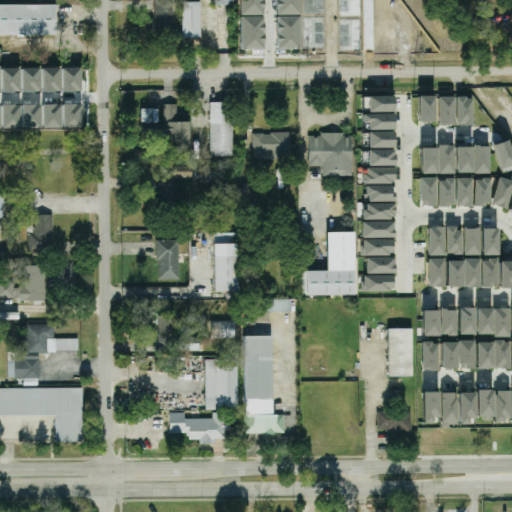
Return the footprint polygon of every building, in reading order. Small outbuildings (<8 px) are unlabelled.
[(356,6),(356,23),(332,22),(332,18),(316,18),(316,4),(326,5),(326,0),(340,0),(340,5),(356,6)] [(382,0),(401,0),(401,24),(382,24),(382,0)] [(176,1),(176,35),(158,36),(157,1),(176,1)] [(0,3),(55,4),(55,35),(0,34),(0,3)] [(184,5),(202,5),(203,39),(185,40),(184,5)] [(59,68),(41,69),(42,93),(60,92),(59,68)] [(80,92),(80,68),(61,68),(62,93),(80,92)] [(19,69),(1,69),(1,92),(19,92),(19,69)] [(40,92),(39,69),(21,69),(22,92),(40,92)] [(392,113),(392,97),(367,96),(367,112),(392,113)] [(417,122),(433,122),(432,96),(417,96),(417,122)] [(453,97),(438,97),(438,125),(453,125),(453,97)] [(455,98),(456,125),(471,125),(470,98),(455,98)] [(210,102),(234,103),(233,155),(210,154),(210,102)] [(40,128),(39,104),(21,104),(22,128),(40,128)] [(42,104),(42,128),(60,128),(60,104),(42,104)] [(80,104),(62,104),(63,128),(81,128),(80,104)] [(2,105),(1,129),(19,129),(19,105),(2,105)] [(164,122),(164,105),(178,105),(178,122),(187,122),(187,158),(156,157),(156,122),(164,122)] [(140,109),(156,109),(156,125),(140,125),(140,109)] [(392,130),(392,114),(363,114),(363,130),(392,130)] [(367,148),(392,148),(393,133),(367,132),(367,148)] [(253,133),(291,134),(291,160),(253,159),(253,133)] [(352,167),(352,175),(322,175),(323,167),(308,166),(309,135),(320,136),(320,133),(342,133),(342,136),(352,136),(352,167)] [(490,145),(505,140),(511,161),(511,164),(499,169),(490,145)] [(452,174),(453,146),(437,146),(437,174),(452,174)] [(488,174),(488,146),(472,146),(473,174),(488,174)] [(454,173),(470,173),(470,147),(454,147),(454,173)] [(420,148),(420,174),(435,174),(435,148),(420,148)] [(366,166),(393,166),(393,151),(366,151),(366,166)] [(172,166),(192,167),(191,176),(172,176),(172,166)] [(195,168),(213,168),(213,181),(195,181),(195,168)] [(363,183),(394,184),(394,168),(363,168),(363,183)] [(498,177),(511,182),(504,209),(490,204),(498,177)] [(434,206),(435,178),(420,178),(419,206),(434,206)] [(454,178),(470,178),(470,207),(461,207),(461,206),(454,206),(454,178)] [(473,180),(480,180),(480,178),(489,178),(488,204),(481,203),(481,207),(472,207),(473,180)] [(452,179),(437,180),(438,207),(453,207),(452,179)] [(159,180),(178,180),(177,216),(159,216),(159,180)] [(311,180),(325,180),(325,194),(311,194),(311,180)] [(140,181),(153,181),(153,190),(139,190),(140,181)] [(392,186),(366,186),(366,202),(392,202),(392,186)] [(362,220),(394,220),(394,204),(362,204),(362,220)] [(28,215),(54,215),(54,252),(29,252),(28,215)] [(362,238),(394,238),(393,222),(361,222),(362,238)] [(445,226),(454,226),(454,230),(461,230),(461,256),(451,256),(451,253),(445,254),(445,226)] [(462,227),(477,226),(478,255),(462,255),(462,227)] [(443,256),(443,227),(427,227),(428,256),(443,256)] [(480,255),(496,255),(496,230),(491,230),(491,229),(480,229),(480,255)] [(325,294),(305,294),(305,271),(326,271),(326,232),(355,232),(354,294),(325,294)] [(393,240),(362,239),(362,255),(392,256),(393,240)] [(160,261),(154,261),(154,240),(160,241),(178,241),(178,278),(160,278),(160,261)] [(213,245),(239,245),(238,290),(212,290),(213,245)] [(365,274),(394,274),(394,258),(365,258),(365,274)] [(427,259),(428,288),(444,287),(443,259),(427,259)] [(463,259),(478,259),(478,288),(463,288),(463,259)] [(480,261),(487,261),(487,259),(496,259),(496,284),(489,284),(489,287),(480,287),(480,261)] [(445,261),(461,261),(461,287),(445,287),(445,261)] [(498,262),(511,262),(511,287),(510,287),(510,288),(498,288),(498,262)] [(25,297),(14,297),(14,301),(0,301),(0,268),(13,268),(14,288),(25,288),(24,265),(46,265),(47,300),(25,300),(25,297)] [(363,292),(394,291),(393,275),(363,276),(363,292)] [(241,300),(291,300),(291,312),(241,312),(241,300)] [(457,309),(461,309),(461,308),(472,308),(473,334),(457,335),(457,309)] [(474,309),(490,308),(491,334),(475,335),(474,309)] [(492,309),(507,309),(508,337),(493,338),(492,309)] [(455,336),(455,310),(439,310),(440,336),(455,336)] [(422,336),(437,336),(437,311),(421,311),(422,336)] [(168,317),(178,317),(178,325),(168,325),(168,334),(158,334),(159,317),(168,317)] [(210,321),(234,321),(233,338),(210,338),(210,321)] [(28,346),(20,346),(20,337),(27,337),(27,325),(47,325),(53,325),(53,339),(48,339),(48,353),(38,353),(38,377),(8,377),(8,354),(28,353),(28,346)] [(387,329),(411,329),(411,376),(388,376),(387,329)] [(243,336),(272,336),(271,413),(243,412),(243,336)] [(172,351),(167,351),(167,342),(172,343),(172,338),(199,338),(199,351),(172,351)] [(56,339),(78,339),(78,351),(56,351),(56,339)] [(473,367),(473,340),(458,341),(458,367),(473,367)] [(492,340),(502,340),(502,342),(508,342),(508,369),(493,369),(492,340)] [(422,342),(421,370),(437,370),(437,343),(422,342)] [(455,342),(440,343),(440,369),(456,368),(455,342)] [(490,343),(475,343),(475,369),(491,369),(490,343)] [(205,359),(238,360),(237,407),(204,406),(205,359)] [(82,415),(83,439),(56,440),(55,416),(0,416),(0,388),(82,387),(82,415)] [(491,390),(475,390),(476,420),(491,420),(491,390)] [(508,391),(494,391),(494,421),(509,421),(508,391)] [(438,421),(437,392),(422,392),(422,421),(438,421)] [(455,426),(456,393),(441,393),(440,426),(455,426)] [(474,393),(458,393),(458,425),(467,425),(467,419),(474,419),(474,393)] [(385,430),(376,430),(376,413),(411,412),(411,430),(411,435),(394,435),(394,433),(385,433),(385,430)] [(198,439),(183,439),(183,434),(169,434),(169,414),(186,414),(186,420),(213,420),(213,413),(231,413),(231,430),(224,429),(224,439),(215,439),(215,444),(198,444),(198,439)] [(263,433),(243,433),(243,415),(283,416),(283,433),(276,433),(276,436),(263,436),(263,433)]
